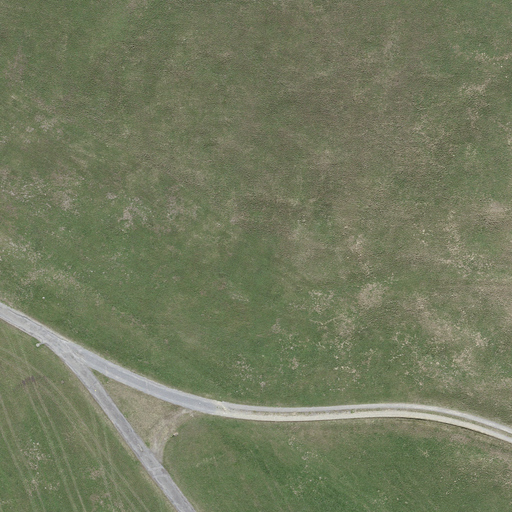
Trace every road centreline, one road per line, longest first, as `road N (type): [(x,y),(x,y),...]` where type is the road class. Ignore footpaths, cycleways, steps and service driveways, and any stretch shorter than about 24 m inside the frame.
road 1 (track): [(68,356),(143,391),(203,407),(315,418),(434,417),(511,443)]
road 2 (track): [(0,312),(68,356),(185,511)]
